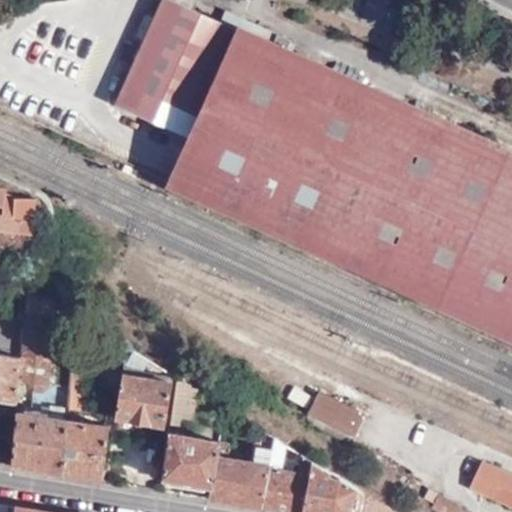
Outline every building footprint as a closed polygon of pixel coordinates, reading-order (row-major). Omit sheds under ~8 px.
[(348,217),(398,104),(285,52),(290,39),(276,33),(270,46),(169,0),(161,0),(136,60),(115,101),(189,135),(185,143),(348,217)] [(414,293),(511,337),(511,156),(398,104),(348,217),(185,143),(168,182),(366,271),(414,293)] [(13,197),(0,190),(0,201),(4,202),(3,216),(0,215),(0,244),(33,247),(37,199),(13,197)] [(26,312),(30,272),(21,271),(17,318),(26,319),(26,312)] [(56,316),(26,312),(26,319),(22,360),(20,384),(49,387),(56,316)] [(0,399),(18,403),(20,384),(22,360),(0,355),(0,399)] [(170,383),(124,375),(117,418),(164,426),(170,383)] [(187,382),(177,376),(171,416),(182,418),(187,382)] [(82,380),(72,379),(68,411),(79,413),(82,380)] [(293,386),(286,397),(303,407),(310,396),(293,386)] [(318,390),(305,416),(351,439),(364,414),(318,390)] [(61,475),(67,421),(41,417),(42,412),(32,410),(31,415),(17,413),(11,466),(61,475)] [(109,428),(67,421),(61,475),(81,478),(100,481),(109,428)] [(219,444),(169,434),(161,481),(209,487),(216,457),(219,444)] [(295,511),(300,511),(312,460),(274,436),(271,452),(260,507),(295,511)] [(207,499),(260,507),(271,452),(256,450),(255,463),(216,457),(209,487),(207,499)] [(358,511),(362,491),(312,460),(300,511),(358,511)] [(511,476),(479,462),(466,492),(511,511),(511,476)] [(396,511),(364,492),(363,506),(373,508),(372,511),(396,511)]
